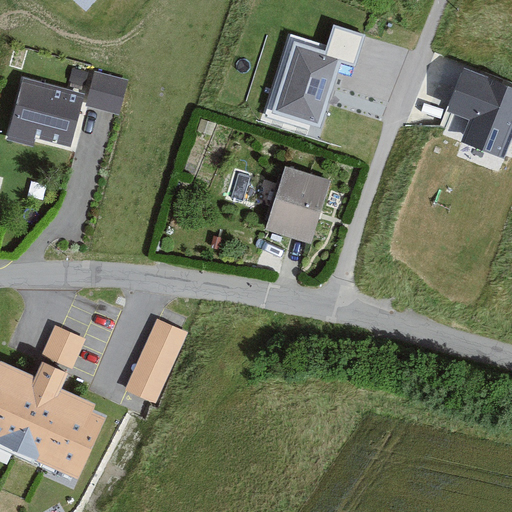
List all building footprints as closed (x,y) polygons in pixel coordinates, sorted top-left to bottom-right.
[(326,50),(293,39),(270,111),(320,127),(341,61),(356,65),(365,34),(334,24),(326,50)] [(78,64),(69,85),(85,92),(94,70),(78,64)] [(511,130),(511,84),(462,67),(447,110),(471,118),(463,141),(504,155),(511,130)] [(90,98),(25,81),(9,141),(38,148),(41,138),(78,147),(90,98)] [(323,181),(275,167),(257,232),(305,245),(323,181)] [(159,319),(126,390),(155,404),(188,333),(159,319)] [(55,325),(42,354),(73,368),(86,339),(55,325)] [(0,363),(0,441),(77,479),(106,418),(95,413),(95,405),(62,389),(70,374),(42,361),(35,377),(1,361),(0,363)]
